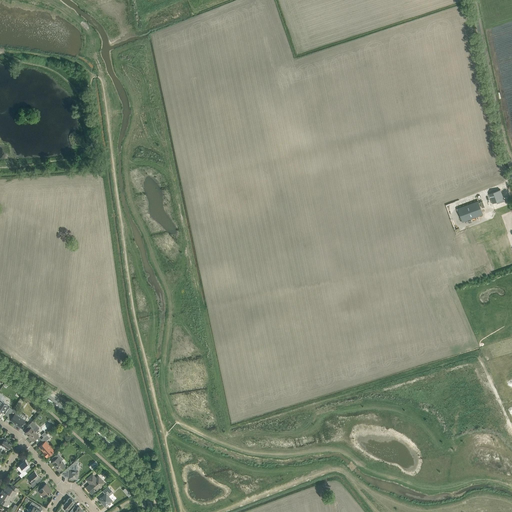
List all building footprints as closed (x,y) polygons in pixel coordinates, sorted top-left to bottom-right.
[(489,194),(492,200),(484,203),(490,220),(465,229),(471,244),(497,234),(498,238),(508,234),(502,215),(509,212),(500,189),(489,194)] [(463,222),(483,214),(484,214),(484,212),(482,212),(478,201),(458,209),(463,222)] [(13,416),(10,420),(17,424),(16,425),(20,427),(25,420),(16,414),(19,410),(14,407),(9,414),(13,416)] [(32,421),(28,426),(30,429),(25,432),(33,441),(38,436),(35,432),(39,428),(32,421)] [(44,443),(39,447),(42,451),(43,451),(44,452),(43,453),(47,457),(47,456),(48,456),(54,451),(48,444),(49,443),(47,440),(51,436),(48,433),(41,439),(44,443)] [(4,439),(4,440),(1,438),(0,440),(0,453),(5,447),(8,450),(12,444),(4,439)] [(58,453),(52,458),(54,461),(52,462),(56,466),(55,467),(59,471),(65,465),(61,461),(63,459),(58,453)] [(78,458),(62,472),(65,476),(69,476),(69,478),(78,479),(78,470),(77,470),(77,468),(78,467),(77,466),(78,459),(78,460),(78,458)] [(25,460),(19,466),(17,468),(21,473),(19,475),(22,478),(28,473),(25,470),(30,466),(25,460)] [(32,487),(38,482),(36,480),(39,477),(34,471),(27,477),(28,478),(28,480),(30,480),(32,483),(30,484),(32,487)] [(91,482),(86,487),(91,494),(95,491),(93,489),(99,484),(100,486),(102,484),(103,484),(104,483),(98,476),(97,477),(97,478),(96,478),(92,474),(86,479),(88,482),(90,481),(91,482)] [(19,488),(13,485),(12,487),(7,484),(3,490),(12,495),(14,496),(19,488)] [(37,487),(35,489),(37,492),(40,495),(41,494),(42,493),(45,496),(45,497),(52,491),(46,484),(44,486),(43,487),(41,484),(40,484),(37,487)] [(105,494),(99,499),(101,502),(101,504),(103,504),(105,507),(112,500),(109,496),(113,492),(108,486),(102,491),(105,494)] [(12,495),(3,490),(3,489),(0,493),(0,495),(1,496),(0,498),(0,497),(0,501),(9,507),(12,502),(9,500),(12,495)] [(67,511),(68,511),(71,510),(72,508),(70,507),(75,501),(70,497),(63,505),(67,507),(65,510),(67,511)] [(36,507),(37,505),(32,501),(30,504),(33,506),(31,511),(32,511),(39,511),(41,510),(36,507)]
